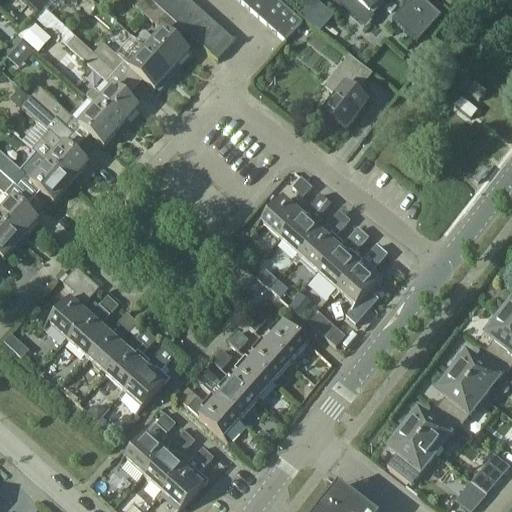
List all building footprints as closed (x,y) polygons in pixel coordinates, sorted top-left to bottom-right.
[(44,13),(53,0),(33,0),(31,3),(44,13)] [(166,18),(146,0),(143,0),(135,10),(156,29),(166,18)] [(235,44),(185,0),(146,0),(166,18),(217,64),(235,44)] [(235,0),(249,12),(259,0),(235,0)] [(273,0),(259,0),(249,12),(258,20),(275,1),(273,0)] [(316,15),(325,5),(319,0),(313,0),(307,7),(316,15)] [(337,0),(343,5),(356,17),(362,11),(368,16),(383,0),(337,0)] [(421,0),(395,0),(405,8),(392,22),(417,44),(441,18),(429,7),(433,3),(429,0),(425,0),(423,2),(421,0)] [(292,17),(275,1),(258,20),(275,36),(292,17)] [(275,36),(285,44),(302,25),(292,17),(275,36)] [(23,37),(38,51),(52,38),(37,23),(23,37)] [(162,33),(154,42),(145,34),(136,43),(146,52),(145,52),(171,75),(188,56),(162,33)] [(114,75),(94,56),(74,39),(65,49),(106,85),(114,75)] [(102,46),(94,56),(114,75),(124,65),(102,46)] [(171,75),(145,52),(128,71),(154,94),(171,75)] [(363,87),(371,77),(348,59),(324,91),(336,100),(323,117),(344,134),(366,105),(345,89),(353,79),(363,87)] [(473,86),(466,95),(477,104),(485,95),(473,86)] [(121,132),(95,109),(80,126),(39,90),(29,101),(81,148),(90,138),(104,151),(121,132)] [(112,90),(103,100),(93,91),(85,99),(95,109),(121,132),(138,113),(112,90)] [(30,101),(29,101),(29,100),(22,95),(14,104),(47,135),(40,143),(32,152),(47,166),(71,188),(88,168),(74,155),(81,148),(53,123),(30,101)] [(476,113),(462,102),(455,110),(470,121),(476,113)] [(0,155),(0,176),(3,179),(13,188),(15,190),(24,180),(25,179),(0,155)] [(71,188),(47,166),(38,177),(32,171),(24,180),(54,207),(71,188)] [(3,179),(0,176),(0,194),(4,198),(13,188),(3,179)] [(302,201),(311,191),(300,182),(292,192),(302,201)] [(301,220),(280,244),(298,260),(293,266),(294,266),(320,237),(320,236),(323,232),(315,225),(330,208),(320,199),(304,216),(301,219),(301,220)] [(264,230),(280,244),(301,220),(301,219),(304,216),(293,206),(290,209),(282,202),(256,232),(259,235),(264,230)] [(11,203),(0,215),(0,226),(20,245),(37,226),(11,203)] [(320,237),(294,266),(297,269),(301,264),(317,278),(339,254),(339,253),(342,249),(334,242),(349,225),(338,216),(323,232),(320,236),(320,237)] [(0,260),(3,263),(20,245),(0,226),(0,260)] [(339,254),(317,278),(335,294),(330,300),(331,300),(362,266),(353,259),(368,242),(357,233),(342,249),(339,253),(339,254)] [(387,259),(376,249),(367,259),(378,268),(387,259)] [(362,266),(331,300),(334,303),(339,297),(355,312),(347,321),(356,330),(379,304),(370,296),(376,289),(377,290),(382,284),(368,272),(362,266)] [(73,297),(68,303),(42,332),(46,336),(51,330),(67,344),(88,320),(97,309),(106,300),(86,282),(74,272),(61,287),(73,297)] [(276,284),(263,272),(256,280),(269,291),(276,284)] [(106,300),(97,309),(108,319),(117,310),(106,300)] [(511,304),(499,320),(511,330),(511,304)] [(318,314),(307,325),(336,351),(346,340),(318,314)] [(127,336),(136,326),(125,317),(117,326),(127,336)] [(254,336),(264,325),(255,317),(246,328),(254,336)] [(95,327),(88,320),(67,344),(86,361),(107,337),(111,333),(99,322),(95,327)] [(280,321),(279,322),(268,335),(261,342),(290,367),(295,372),(298,369),(292,364),(307,348),(284,328),(285,326),(280,321)] [(509,374),(511,369),(511,330),(499,321),(485,339),(493,345),(485,355),(509,374)] [(130,350),(104,378),(123,395),(144,371),(148,366),(141,359),(154,343),(144,334),(130,350)] [(237,355),(247,344),(238,336),(229,347),(237,355)] [(107,337),(86,361),(80,367),(83,370),(89,364),(104,378),(130,350),(118,339),(114,344),(107,337)] [(290,367),(261,342),(250,354),(255,358),(249,365),(273,386),(290,367)] [(165,370),(173,360),(163,350),(154,360),(165,370)] [(508,375),(509,374),(485,355),(482,353),(473,364),(466,358),(451,377),(483,402),(505,373),(508,375)] [(221,373),(230,363),(221,355),(212,365),(221,373)] [(273,386),(249,365),(244,361),(234,373),(238,377),(232,383),(228,380),(256,405),(262,410),(264,407),(259,402),(273,386)] [(151,378),(144,371),(123,395),(118,401),(121,403),(126,397),(143,412),(163,390),(164,391),(169,385),(156,373),(151,378)] [(204,392),(214,381),(205,373),(195,384),(204,392)] [(483,402),(451,377),(436,396),(444,402),(436,412),(434,410),(433,410),(455,428),(457,430),(459,432),(483,402)] [(256,405),(228,380),(217,392),(211,399),(239,424),(256,405)] [(239,424),(211,399),(203,407),(187,393),(177,404),(187,412),(198,422),(227,448),(231,445),(225,440),(239,424)] [(417,415),(402,434),(434,459),(457,430),(455,428),(433,410),(425,421),(417,415)] [(164,418),(145,439),(119,469),(122,471),(127,465),(143,480),(169,451),(161,444),(166,438),(175,428),(164,418)] [(411,489),(434,459),(402,434),(388,453),(395,459),(387,470),(411,489)] [(185,455),(194,445),(183,435),(174,445),(185,455)] [(169,452),(169,451),(143,480),(162,496),(183,473),(187,468),(176,458),(172,462),(165,456),(169,452)] [(204,472),(213,462),(202,452),(193,462),(204,472)] [(456,500),(468,511),(472,511),(511,469),(497,456),(456,500)] [(191,479),(183,473),(162,496),(156,502),(160,505),(165,499),(178,511),(182,511),(201,491),(203,492),(208,487),(195,475),(191,479)] [(366,511),(338,490),(319,511),(366,511)]
